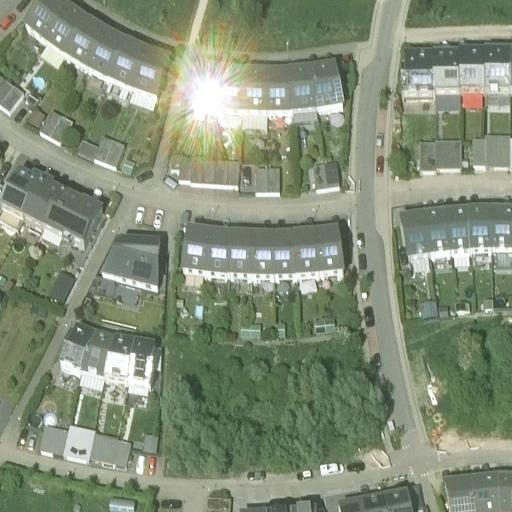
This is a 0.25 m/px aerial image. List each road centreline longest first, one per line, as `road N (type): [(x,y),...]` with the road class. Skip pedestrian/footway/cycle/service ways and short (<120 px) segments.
road 1 (residential): [(0,125),(61,163),(179,203),(374,202)]
road 2 (residential): [(374,202),(388,335),(418,466)]
road 3 (residential): [(197,491),(342,482),(418,466)]
road 4 (residential): [(0,456),(83,477),(197,491)]
road 5 (residential): [(388,32),(374,202)]
road 6 (residential): [(374,202),(511,191)]
road 7 (residential): [(388,32),(511,38)]
